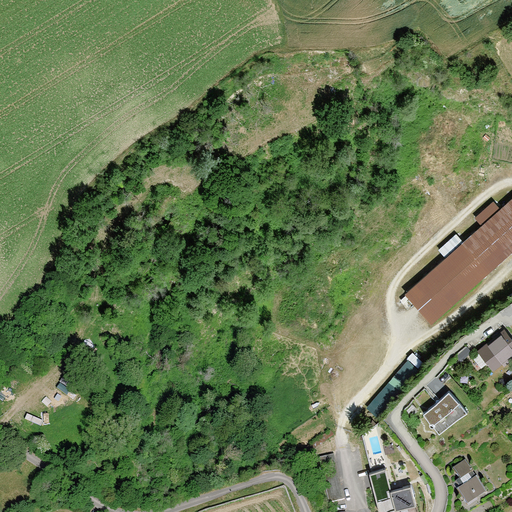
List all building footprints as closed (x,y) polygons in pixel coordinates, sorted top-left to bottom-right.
[(511,193),(406,293),(432,321),(511,252),(511,193)] [(447,251),(464,237),(459,231),(442,245),(447,251)] [(511,336),(506,329),(477,351),(493,372),(502,365),(504,367),(511,360),(511,336)] [(414,354),(370,403),(381,412),(425,363),(414,354)] [(449,391),(421,414),(429,424),(429,427),(431,429),(434,429),(439,435),(466,413),(459,404),(449,391)] [(334,456),(321,459),(332,503),(345,500),(334,456)] [(459,481),(454,485),(468,507),(487,495),(466,462),(453,471),(459,481)] [(387,469),(370,473),(378,511),(393,511),(416,507),(411,486),(392,491),(387,469)]
